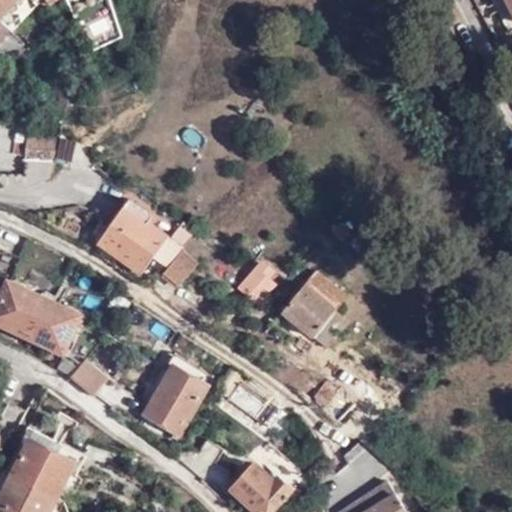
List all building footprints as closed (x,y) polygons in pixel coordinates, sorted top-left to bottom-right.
[(0,23),(0,24),(20,0),(1,0),(0,1),(0,23)] [(63,0),(68,8),(86,0),(63,0)] [(511,0),(493,0),(508,30),(511,28),(511,0)] [(0,48),(12,34),(0,24),(0,48)] [(53,182),(62,139),(27,137),(24,174),(0,173),(0,191),(28,195),(53,182)] [(158,257),(169,240),(150,226),(154,219),(130,202),(114,228),(104,220),(90,241),(144,278),(158,257)] [(342,223),(332,232),(342,242),(352,232),(342,223)] [(174,243),(169,240),(158,257),(175,267),(186,252),(194,239),(182,231),(174,243)] [(209,260),(196,249),(188,257),(201,269),(209,260)] [(201,269),(188,257),(170,279),(184,290),(201,269)] [(347,301),(315,275),(284,315),(329,352),(350,326),(337,315),(347,301)] [(0,325),(63,356),(82,316),(77,314),(79,310),(68,306),(67,309),(26,290),(27,286),(18,281),(16,285),(10,282),(6,291),(0,287),(0,325)] [(271,283),(264,292),(272,300),(280,290),(271,283)] [(108,379),(85,362),(70,379),(95,397),(108,379)] [(350,377),(392,412),(403,400),(360,364),(350,377)] [(179,436),(207,387),(173,367),(144,416),(179,436)] [(341,390),(331,379),(315,397),(324,407),(322,409),(336,424),(346,414),(332,400),(341,390)] [(175,462),(216,494),(232,475),(216,464),(224,451),(209,440),(200,454),(185,444),(175,462)] [(28,444),(10,480),(54,501),(71,467),(28,444)] [(257,511),(272,511),(292,490),(277,477),(273,481),(254,465),(232,490),(257,511)] [(0,511),(1,511),(48,511),(54,501),(10,480),(0,499),(0,511)] [(377,507),(371,510),(368,511),(407,511),(389,483),(370,495),(377,507)] [(365,498),(371,510),(377,507),(370,495),(365,498)]
